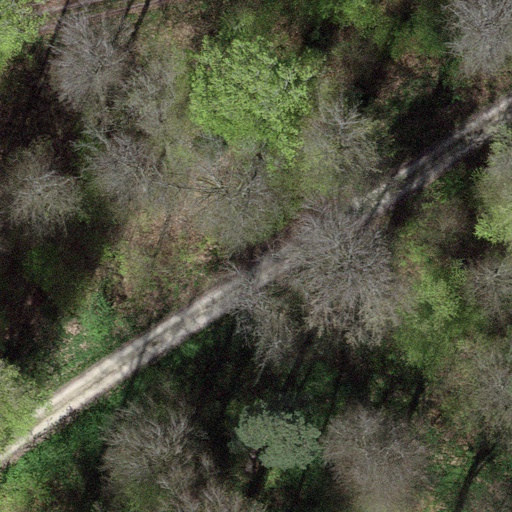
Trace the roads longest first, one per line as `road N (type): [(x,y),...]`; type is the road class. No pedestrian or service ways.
road 1 (unclassified): [(0,463),(511,109)]
road 2 (track): [(0,35),(126,0)]
